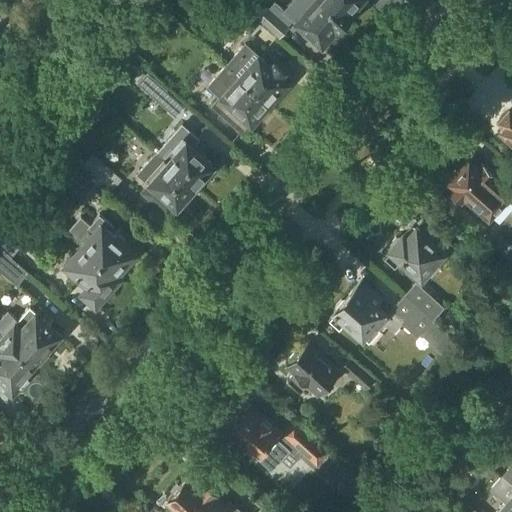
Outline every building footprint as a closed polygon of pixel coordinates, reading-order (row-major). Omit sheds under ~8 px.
[(225,0),(220,7),(251,35),(261,24),(234,0),(225,0)] [(346,23),(319,0),(294,0),(285,10),(274,1),(268,8),(258,0),(246,0),(243,4),(278,36),(288,26),(287,25),(292,19),(295,22),(295,23),(305,32),(303,33),(309,39),(311,37),(321,46),(329,37),(332,39),(346,23)] [(319,0),(346,23),(360,7),(358,5),(362,0),(319,0)] [(32,42),(8,21),(0,30),(0,37),(21,55),(32,42)] [(133,54),(146,38),(127,23),(114,38),(133,54)] [(269,105),(290,81),(271,65),(244,42),(224,65),(238,77),(269,105)] [(250,126),(269,105),(238,77),(224,65),(205,86),(218,96),(209,106),(230,125),(234,120),(244,129),(248,124),(250,126)] [(175,117),(184,106),(165,90),(166,90),(146,72),(136,83),(175,117)] [(54,107),(66,117),(76,106),(89,117),(99,105),(74,83),(54,107)] [(511,114),(508,111),(497,123),(505,130),(503,133),(511,141),(511,114)] [(213,167),(182,139),(178,136),(173,141),(168,138),(157,151),(156,151),(155,152),(194,188),(196,186),(200,187),(206,181),(205,177),(213,167)] [(5,170),(19,182),(40,158),(27,146),(5,170)] [(176,209),(194,188),(155,152),(136,173),(145,181),(149,185),(141,193),(154,204),(167,216),(175,208),(176,209)] [(112,190),(122,179),(92,153),(83,162),(77,156),(72,162),(85,173),(89,169),(112,190)] [(477,167),(468,159),(449,181),(451,184),(444,192),(458,205),(464,198),(478,210),(488,218),(511,190),(511,189),(481,163),(477,167)] [(83,246),(120,280),(129,269),(126,266),(136,255),(135,254),(141,247),(120,229),(117,231),(100,215),(93,222),(95,224),(92,227),(81,217),(68,231),(84,245),(83,246)] [(431,238),(436,233),(421,220),(406,237),(402,233),(388,249),(390,250),(384,257),(394,266),(400,259),(421,278),(445,250),(431,238)] [(0,271),(16,285),(28,272),(11,257),(20,247),(0,228),(0,271)] [(102,300),(120,280),(83,246),(64,266),(87,286),(81,293),(95,306),(101,299),(102,300)] [(416,281),(404,294),(425,313),(426,314),(430,316),(441,304),(416,281)] [(393,332),(401,324),(416,338),(433,319),(430,316),(426,314),(425,313),(404,294),(387,314),(376,304),(381,299),(366,286),(360,292),(354,287),(344,298),(341,299),(335,305),(335,309),(333,311),(335,312),(329,318),(339,328),(345,321),(368,342),(385,324),(393,332)] [(36,312),(30,306),(18,320),(7,311),(0,319),(0,333),(3,337),(34,364),(35,363),(39,366),(47,357),(43,354),(60,335),(47,324),(51,320),(39,309),(36,312)] [(3,337),(0,333),(0,386),(11,397),(20,387),(22,389),(30,379),(25,375),(34,364),(3,337)] [(315,392),(337,369),(306,340),(296,351),(292,351),(286,357),(286,361),(285,363),(293,371),(286,380),(298,391),(306,383),(315,392)] [(340,368),(365,390),(374,380),(348,359),(340,368)] [(282,433),(250,405),(227,431),(271,470),(288,451),(293,455),(299,449),(316,464),(328,452),(293,421),(282,433)] [(511,465),(503,476),(511,484),(511,465)] [(199,483),(189,473),(188,473),(177,485),(175,484),(166,494),(167,495),(165,498),(175,507),(170,511),(236,511),(227,502),(223,506),(213,496),(215,494),(201,480),(199,483)] [(511,511),(511,484),(503,476),(491,489),(506,502),(497,511),(511,511)]
